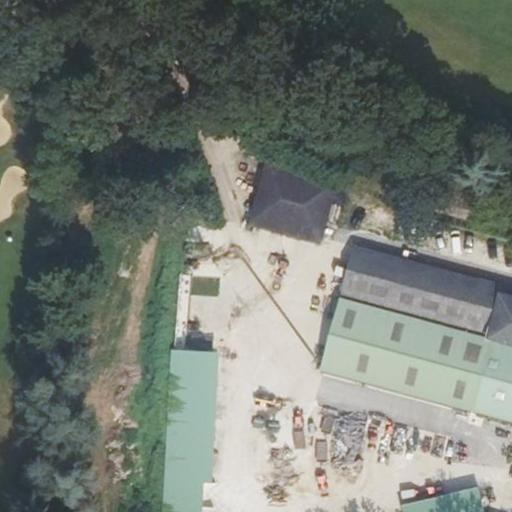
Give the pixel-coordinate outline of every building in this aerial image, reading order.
[(343,183),(273,162),(255,222),(325,243),(343,183)] [(345,298),(323,370),(511,422),(511,296),(502,294),(504,286),(361,245),(346,294),(494,338),(493,343),(345,298)] [(182,270),(204,275),(207,262),(185,258),(182,270)] [(218,354),(222,333),(202,329),(206,305),(218,307),(223,280),(182,273),(170,346),(218,354)] [(511,288),(504,286),(502,294),(511,296),(511,288)] [(212,365),(212,353),(183,352),(182,364),(212,365)] [(488,511),(485,490),(401,504),(402,511),(488,511)]
